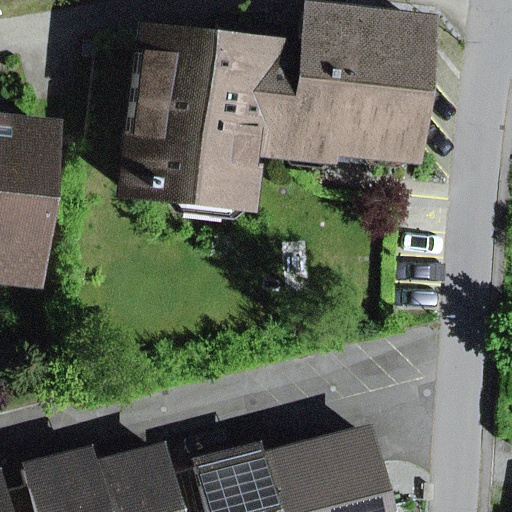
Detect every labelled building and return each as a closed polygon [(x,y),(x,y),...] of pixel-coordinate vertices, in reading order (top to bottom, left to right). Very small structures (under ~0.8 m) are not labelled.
[(328,150),(329,141),(369,145),(405,150),(419,26),(300,13),(296,51),(248,46),(248,40),(247,40),(232,38),(219,36),(215,36),(214,47),(137,39),(120,188),(239,201),(245,141),(328,150)] [(232,38),(247,40),(248,26),(220,23),(219,36),(232,38)] [(0,101),(0,125),(8,126),(11,103),(0,101)] [(0,263),(30,267),(44,130),(8,126),(0,125),(0,263)] [(371,511),(383,509),(364,434),(257,462),(256,462),(268,511),(371,511)] [(171,511),(162,476),(163,476),(157,452),(89,469),(88,469),(98,511),(171,511)] [(268,511),(256,462),(257,462),(254,452),(163,476),(162,476),(171,511),(268,511)] [(98,511),(88,469),(89,469),(85,454),(20,471),(23,486),(0,491),(0,511),(98,511)]
